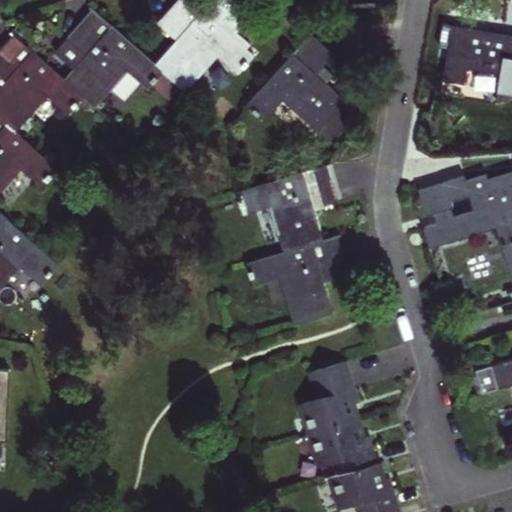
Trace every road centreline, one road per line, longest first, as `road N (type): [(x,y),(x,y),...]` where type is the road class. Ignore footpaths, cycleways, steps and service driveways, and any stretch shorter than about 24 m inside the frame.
road 1 (residential): [(419,0),(388,214),(423,349)]
road 2 (residential): [(423,349),(464,492),(511,479)]
